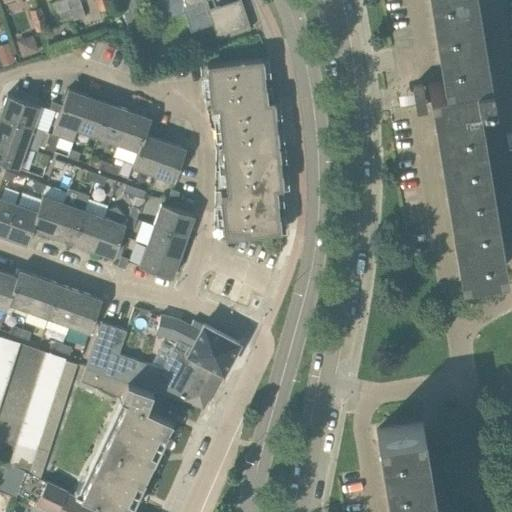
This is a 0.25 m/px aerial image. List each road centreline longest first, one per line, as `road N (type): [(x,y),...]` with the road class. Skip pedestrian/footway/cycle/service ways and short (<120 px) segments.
road 1 (tertiary): [(285,0),(310,79),(320,169),(312,263),(291,345)]
road 2 (residential): [(201,253),(206,145),(192,107),(78,66),(0,80)]
road 3 (residential): [(325,387),(350,236),(345,69)]
road 4 (residential): [(190,511),(266,335),(180,304)]
road 5 (residential): [(453,320),(421,121)]
road 6 (residential): [(0,242),(180,304)]
road 7 (tertiary): [(250,511),(291,345)]
road 8 (residential): [(463,382),(486,501),(501,511)]
road 9 (residential): [(345,69),(420,57),(413,0)]
road 10 (residential): [(301,511),(325,387)]
road 11 (residential): [(431,388),(452,511)]
